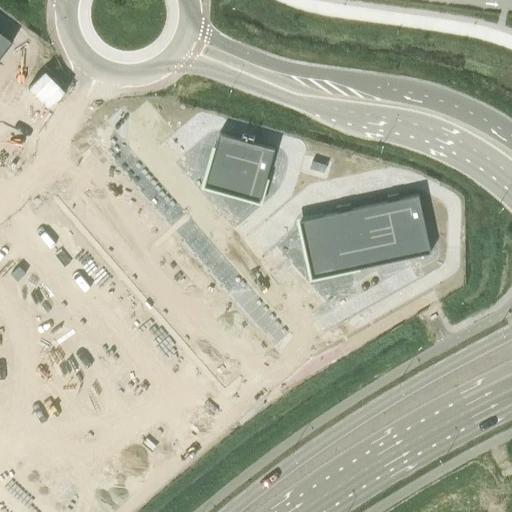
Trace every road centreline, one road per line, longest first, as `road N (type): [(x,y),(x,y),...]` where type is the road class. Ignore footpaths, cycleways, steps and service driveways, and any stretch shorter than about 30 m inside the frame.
road 1 (unclassified): [(116,117),(306,331),(291,360),(113,511)]
road 2 (tertiary): [(174,56),(471,157),(511,187)]
road 3 (tertiary): [(511,132),(464,107),(393,86),(268,65),(189,24)]
road 4 (primary): [(511,339),(364,416),(229,511)]
road 5 (primary): [(307,511),(511,391)]
road 6 (unclassified): [(9,197),(58,154),(98,70)]
